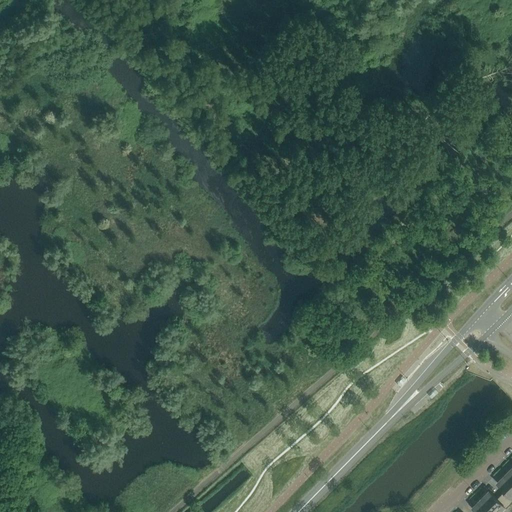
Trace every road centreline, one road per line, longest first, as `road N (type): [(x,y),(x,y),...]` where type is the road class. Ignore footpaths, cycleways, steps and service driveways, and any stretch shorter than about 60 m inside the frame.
road 1 (secondary): [(299,511),(396,412)]
road 2 (secondary): [(478,314),(396,412)]
road 3 (secondary): [(396,412),(493,329)]
